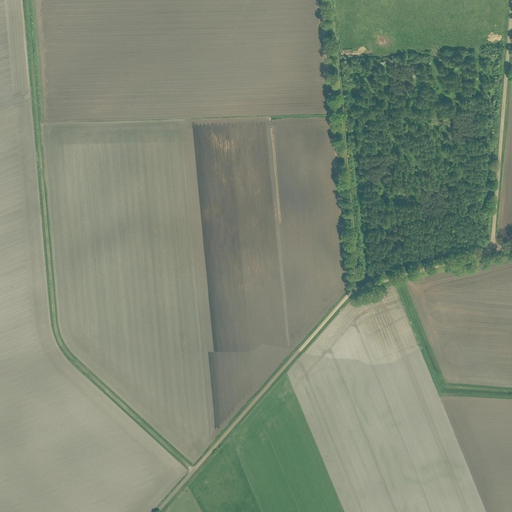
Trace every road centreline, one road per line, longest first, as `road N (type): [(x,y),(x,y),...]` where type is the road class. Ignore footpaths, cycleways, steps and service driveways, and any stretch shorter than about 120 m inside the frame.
road 1 (unclassified): [(157,511),(347,294),(491,250),(511,8)]
road 2 (track): [(27,0),(55,328),(66,353),(193,470)]
road 3 (track): [(332,0),(355,288)]
